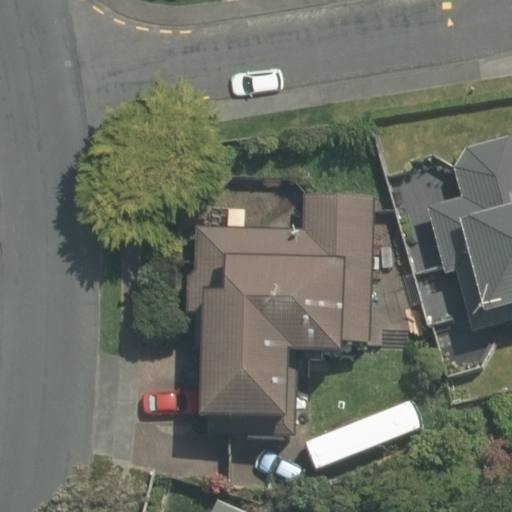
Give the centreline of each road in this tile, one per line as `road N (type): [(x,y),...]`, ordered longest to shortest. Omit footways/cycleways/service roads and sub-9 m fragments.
road 1 (residential): [(45,89),(511,13)]
road 2 (residential): [(45,89),(53,363),(45,467)]
